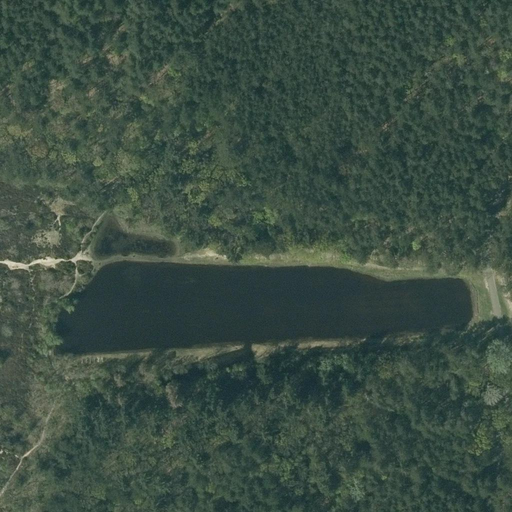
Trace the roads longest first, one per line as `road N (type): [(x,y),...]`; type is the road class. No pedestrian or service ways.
road 1 (track): [(0,116),(145,81),(220,14),(248,0)]
road 2 (track): [(95,211),(123,168),(126,0)]
road 3 (track): [(490,486),(410,464),(364,511)]
road 4 (track): [(165,511),(177,392)]
